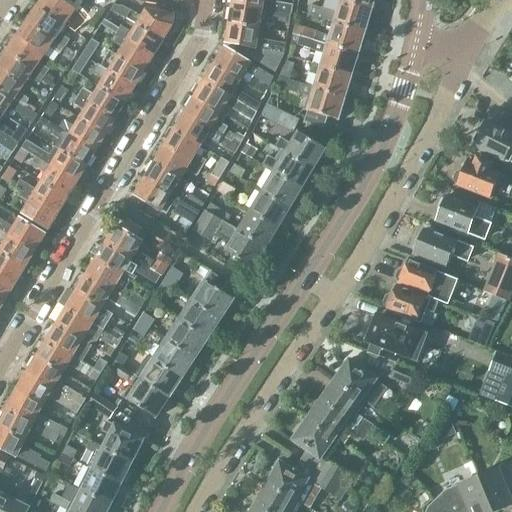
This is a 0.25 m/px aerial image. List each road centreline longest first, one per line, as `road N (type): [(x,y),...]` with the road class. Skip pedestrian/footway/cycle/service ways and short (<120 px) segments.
road 1 (residential): [(0,368),(196,43),(205,0)]
road 2 (residential): [(330,301),(421,150),(453,53)]
road 3 (unclassified): [(161,511),(301,282)]
road 4 (unclassified): [(301,282),(382,145),(416,42)]
road 5 (residential): [(195,511),(330,301)]
